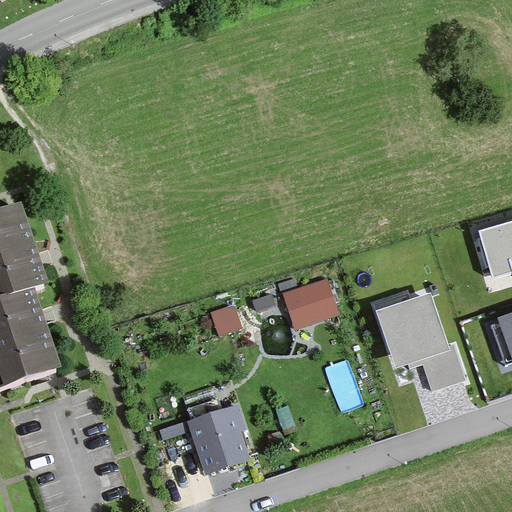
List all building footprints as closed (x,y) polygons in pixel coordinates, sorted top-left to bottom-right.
[(27,295),(41,290),(14,210),(0,214),(0,303),(27,294),(27,295)] [(511,224),(481,233),(493,277),(511,271),(511,224)] [(335,313),(325,282),(288,295),(299,325),(335,313)] [(27,294),(0,303),(0,392),(54,374),(27,295),(27,294)] [(448,350),(430,296),(379,313),(397,367),(448,350)] [(511,315),(500,319),(511,354),(511,315)] [(238,408),(191,423),(207,473),(247,460),(238,431),(245,429),(238,408)]
